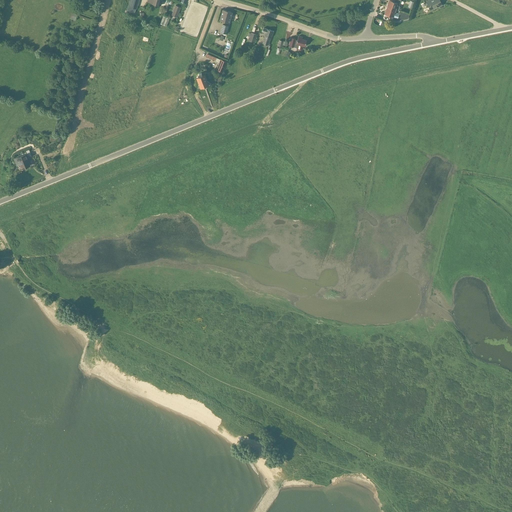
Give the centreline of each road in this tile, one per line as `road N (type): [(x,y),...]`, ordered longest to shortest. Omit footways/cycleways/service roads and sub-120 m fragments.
road 1 (unclassified): [(0,202),(318,72),(428,44)]
road 2 (unclassified): [(366,38),(337,38),(220,0)]
